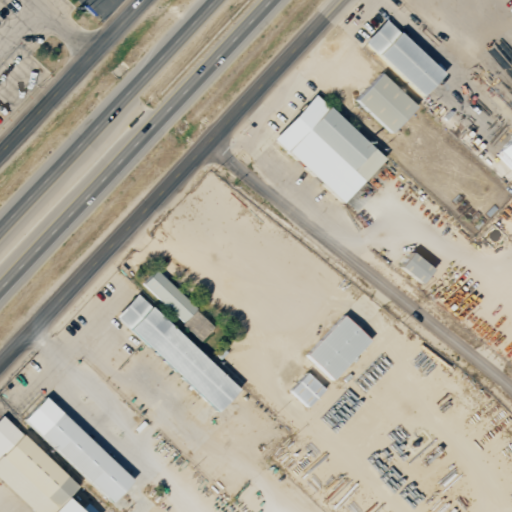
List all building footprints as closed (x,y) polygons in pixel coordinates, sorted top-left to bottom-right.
[(420,96),(442,74),(384,19),(362,42),(420,96)] [(389,133),(414,106),(378,72),(353,100),(389,133)] [(382,159),(313,95),(272,140),(341,203),(382,159)] [(398,267),(420,284),(431,269),(409,253),(398,267)] [(153,270),(140,284),(199,340),(212,326),(153,270)] [(236,389),(135,293),(114,316),(215,411),(236,389)] [(330,380),(368,340),(342,315),(304,355),(330,380)] [(287,390),(305,407),(322,389),(305,372),(287,390)] [(110,502),(131,479),(42,397),(21,419),(110,502)] [(80,511),(64,497),(75,485),(0,414),(0,481),(32,511),(80,511)]
